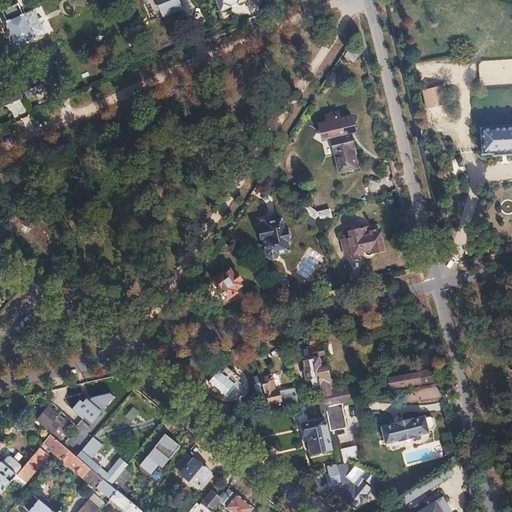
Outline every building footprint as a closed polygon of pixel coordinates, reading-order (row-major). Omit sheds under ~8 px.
[(154,0),(161,17),(177,10),(172,0),(154,0)] [(248,1),(247,0),(215,0),(221,13),(223,13),(224,14),(229,11),(230,9),(231,9),(230,7),(237,3),(238,5),(240,5),(241,6),(245,4),(245,2),(248,1)] [(19,3),(3,9),(8,20),(6,21),(17,45),(37,36),(36,35),(27,13),(26,12),(24,13),(19,3)] [(36,9),(27,13),(36,35),(45,31),(36,9)] [(351,47),(344,57),(352,62),(359,52),(351,47)] [(41,79),(23,87),(28,98),(46,90),(41,79)] [(443,85),(423,90),(427,107),(444,103),(441,91),(444,90),(443,85)] [(0,95),(0,99),(3,106),(18,99),(14,89),(0,95)] [(8,104),(14,116),(24,111),(18,99),(8,104)] [(331,114),(320,133),(332,139),(339,173),(359,168),(354,149),(355,148),(351,134),(356,133),(352,116),(340,119),(331,114)] [(492,127),(480,127),(482,154),(493,153),(493,155),(511,153),(511,124),(492,125),(492,127)] [(309,203),(303,211),(321,223),(331,218),(328,209),(321,212),(309,203)] [(253,208),(237,231),(244,236),(260,213),(253,208)] [(14,213),(2,229),(53,271),(75,245),(37,213),(27,225),(14,213)] [(273,235),(263,238),(267,256),(268,255),(268,257),(274,260),(278,256),(278,253),(287,251),(289,248),(288,244),(289,242),(288,234),(285,232),(284,227),(274,229),(275,231),(272,232),(273,235)] [(351,238),(342,241),(345,256),(362,252),(362,250),(371,248),(371,250),(382,247),(378,230),(369,232),(368,228),(349,233),(351,238)] [(222,274),(213,280),(221,290),(227,299),(236,293),(234,290),(240,285),(238,282),(240,280),(241,279),(239,277),(238,277),(236,278),(231,272),(224,277),(222,274)] [(313,338),(308,339),(310,348),(316,377),(321,395),(322,399),(324,407),(341,403),(358,400),(355,388),(341,392),(341,393),(336,394),(335,390),(328,392),(327,388),(333,387),(332,379),(328,380),(326,380),(325,376),(327,374),(326,367),(323,366),(322,361),(324,361),(323,355),(321,345),(314,347),(313,343),(314,342),(313,338)] [(330,343),(321,345),(323,355),(332,353),(330,343)] [(261,348),(252,351),(253,354),(255,359),(256,362),(265,359),(261,348)] [(310,348),(299,351),(300,357),(301,357),(305,371),(304,372),(306,379),(307,379),(312,397),(321,395),(316,377),(310,348)] [(218,370),(208,382),(224,395),(234,383),(235,384),(239,378),(226,367),(221,373),(218,370)] [(438,369),(395,378),(397,387),(439,379),(438,369)] [(272,376),(261,379),(262,382),(268,401),(270,409),(285,406),(296,404),(291,387),(277,390),(272,376)] [(268,401),(262,382),(254,384),(260,404),(268,401)] [(348,387),(335,390),(336,394),(341,393),(341,392),(355,388),(358,400),(361,399),(358,385),(348,387)] [(93,423),(114,398),(109,394),(91,399),(88,403),(86,400),(82,404),(79,402),(72,411),(83,420),(86,416),(88,418),(88,419),(93,423)] [(341,403),(324,407),(325,414),(326,416),(329,432),(347,427),(341,403)] [(50,408),(39,421),(53,433),(59,426),(62,429),(68,423),(50,408)] [(379,432),(377,435),(379,442),(383,444),(387,443),(387,444),(401,441),(401,442),(418,437),(429,433),(428,432),(434,430),(432,422),(426,424),(425,417),(413,419),(413,418),(396,423),(396,424),(383,427),(384,430),(379,432)] [(323,420),(301,425),(303,435),(306,434),(310,454),(330,449),(323,420)] [(163,434),(138,465),(149,474),(156,465),(160,468),(178,446),(163,434)] [(50,436),(44,443),(111,499),(118,492),(110,486),(77,458),(68,450),(63,446),(50,436)] [(80,454),(77,458),(110,486),(124,468),(127,465),(120,459),(107,475),(91,461),(102,447),(93,439),(90,443),(80,454)] [(339,447),(341,461),(357,459),(355,445),(339,447)] [(17,475),(11,482),(19,489),(47,455),(39,448),(17,475)] [(185,456),(175,469),(180,474),(179,475),(194,487),(195,486),(198,488),(209,475),(206,472),(207,471),(192,459),(191,461),(185,456)] [(1,461),(0,462),(0,494),(11,482),(17,475),(1,461)] [(340,485),(331,487),(338,495),(339,494),(355,507),(360,502),(362,503),(365,504),(368,500),(368,497),(365,495),(370,489),(357,479),(353,484),(348,480),(347,477),(344,463),(337,465),(340,485)] [(337,465),(327,467),(331,487),(340,485),(337,465)] [(348,480),(353,484),(357,479),(360,476),(363,472),(356,466),(347,477),(348,480)] [(124,468),(110,486),(118,492),(141,511),(147,504),(159,489),(150,481),(138,496),(122,483),(130,473),(124,468)] [(363,472),(360,476),(372,486),(377,479),(364,471),(363,472)] [(440,472),(400,497),(404,504),(444,479),(440,472)] [(212,491),(204,501),(212,508),(221,498),(212,491)] [(232,491),(223,502),(226,505),(224,508),(229,511),(253,511),(255,511),(232,491)] [(424,507),(416,511),(450,511),(438,491),(420,501),(424,507)] [(111,499),(102,511),(109,511),(111,511),(107,508),(113,501),(126,511),(142,511),(141,511),(118,492),(111,499)] [(29,493),(21,503),(29,510),(29,511),(60,511),(42,496),(39,500),(29,493)] [(89,501),(79,511),(101,511),(102,511),(89,501)]
